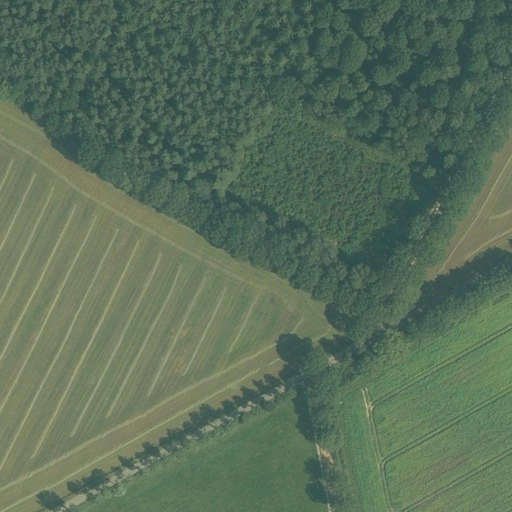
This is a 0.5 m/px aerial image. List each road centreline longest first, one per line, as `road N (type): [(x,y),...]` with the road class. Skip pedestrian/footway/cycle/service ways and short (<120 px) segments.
road 1 (tertiary): [(61,511),(511,260)]
road 2 (track): [(448,183),(76,0)]
road 3 (track): [(511,65),(362,342)]
road 4 (track): [(336,511),(310,372)]
